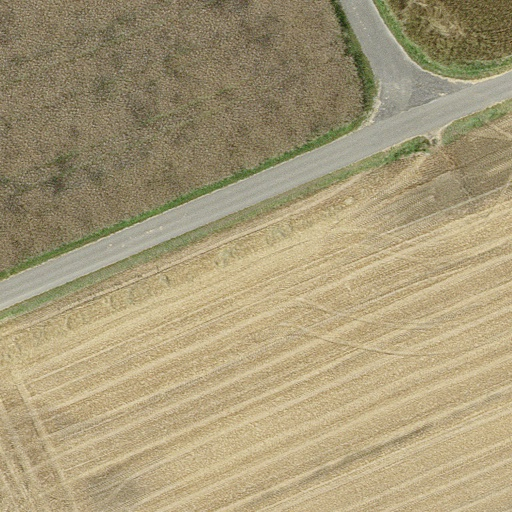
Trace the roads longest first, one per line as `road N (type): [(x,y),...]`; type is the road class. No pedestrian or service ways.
road 1 (unclassified): [(0,307),(511,92)]
road 2 (track): [(423,127),(357,0)]
